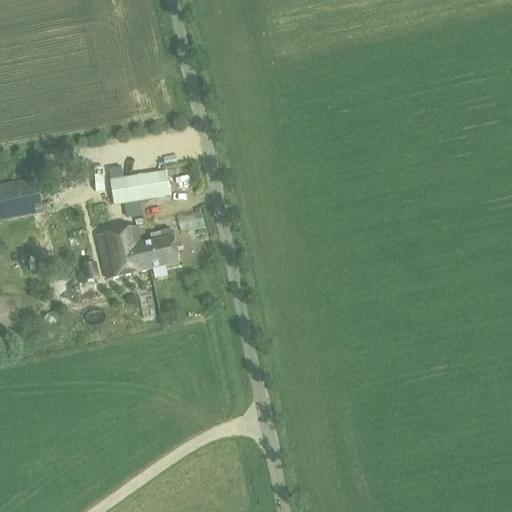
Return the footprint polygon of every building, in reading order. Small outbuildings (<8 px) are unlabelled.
[(109,170),(110,180),(123,178),(121,168),(109,170)] [(156,173),(111,180),(114,207),(171,198),(167,172),(156,173)] [(0,220),(41,213),(35,180),(0,187),(0,220)] [(150,212),(151,228),(200,223),(198,207),(150,212)] [(206,226),(188,230),(191,243),(209,239),(206,226)] [(149,272),(144,247),(139,228),(98,237),(108,281),(149,272)] [(152,237),(153,245),(144,247),(149,272),(180,265),(172,232),(152,237)] [(183,254),(185,266),(209,261),(206,249),(183,254)] [(83,267),(87,282),(99,280),(96,265),(83,267)]
